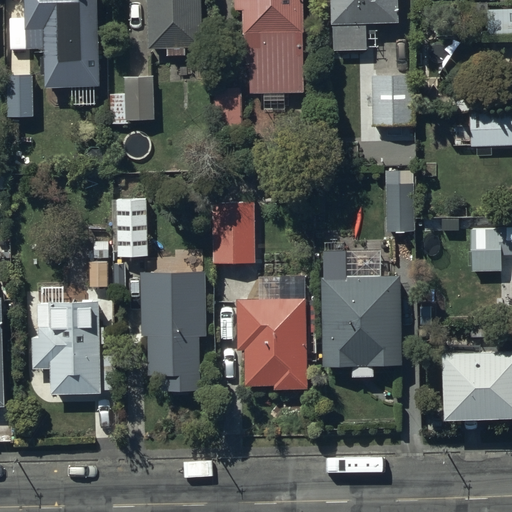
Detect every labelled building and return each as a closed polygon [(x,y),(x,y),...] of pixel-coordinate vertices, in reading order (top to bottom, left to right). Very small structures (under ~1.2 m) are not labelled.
[(101,89),(98,0),(26,0),(26,4),(11,4),(11,39),(28,39),(28,51),(46,51),(47,90),(101,89)] [(203,48),(202,0),(148,0),(150,52),(168,51),(169,58),(188,57),(188,49),(203,48)] [(305,93),(302,0),(235,0),(235,12),(245,12),(246,63),(251,63),(252,96),(262,96),(262,113),(290,112),(289,94),(305,93)] [(332,0),(333,28),(335,28),(335,52),(368,52),(368,49),(377,49),(377,25),(399,25),(398,0),(332,0)] [(511,11),(490,12),(490,36),(511,35),(511,11)] [(412,75),(372,76),(373,130),(414,128),(412,75)] [(34,76),(8,76),(8,119),(35,118),(34,76)] [(155,121),(154,77),(125,78),(126,94),(111,94),(112,126),(129,125),(129,122),(155,121)] [(210,105),(215,105),(215,131),(243,131),(242,88),(214,89),(214,94),(210,94),(210,105)] [(511,146),(511,113),(471,114),(472,148),(511,146)] [(415,233),(414,185),(387,185),(387,234),(415,233)] [(147,200),(117,201),(119,256),(149,255),(147,200)] [(254,265),(255,204),(214,204),(214,264),(254,265)] [(511,229),(472,230),(472,273),(503,273),(503,257),(511,256),(511,229)] [(325,369),(353,369),(353,379),(374,379),(374,368),(403,367),(400,279),(348,280),(347,249),(324,249),(325,280),(322,280),(325,369)] [(91,288),(108,288),(108,262),(91,262),(91,288)] [(207,274),(142,275),(143,338),(149,338),(150,377),(163,377),(164,394),(201,394),(201,338),(208,338),(207,274)] [(260,300),(239,300),(239,353),(245,353),(245,388),(274,388),(274,392),(308,392),(307,278),(260,278),(260,300)] [(38,306),(38,330),(40,330),(40,340),(33,340),(33,371),(52,371),(52,397),(103,396),(103,391),(114,391),(114,358),(101,358),(101,346),(106,346),(106,330),(98,330),(98,302),(65,302),(65,288),(43,288),(43,306),(38,306)] [(511,352),(504,352),(504,356),(480,356),(480,353),(450,353),(450,357),(444,357),(446,425),(511,421),(511,352)]
